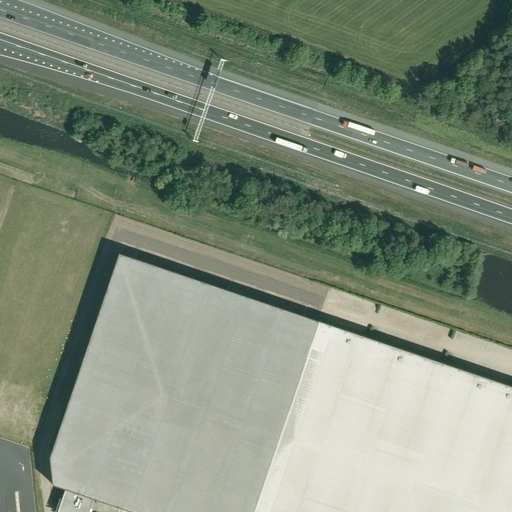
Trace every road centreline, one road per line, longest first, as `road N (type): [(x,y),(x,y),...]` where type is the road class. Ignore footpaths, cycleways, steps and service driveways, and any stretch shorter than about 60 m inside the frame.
road 1 (motorway): [(0,39),(511,217)]
road 2 (motorway): [(511,185),(0,9)]
